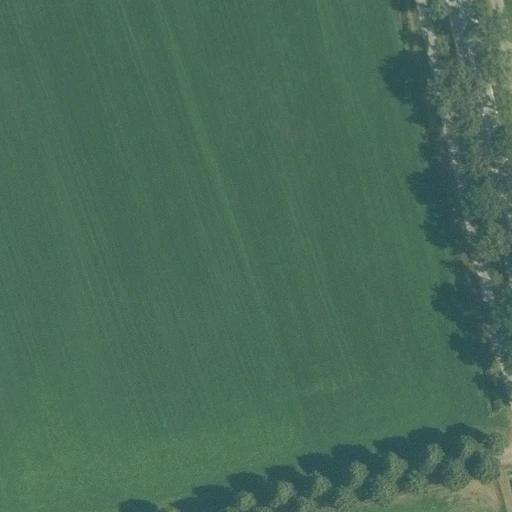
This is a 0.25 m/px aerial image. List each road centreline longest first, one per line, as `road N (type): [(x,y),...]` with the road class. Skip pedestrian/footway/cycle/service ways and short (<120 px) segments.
road 1 (unclassified): [(511,383),(422,0)]
road 2 (unclassified): [(511,455),(253,511)]
road 3 (primary): [(511,234),(452,0)]
